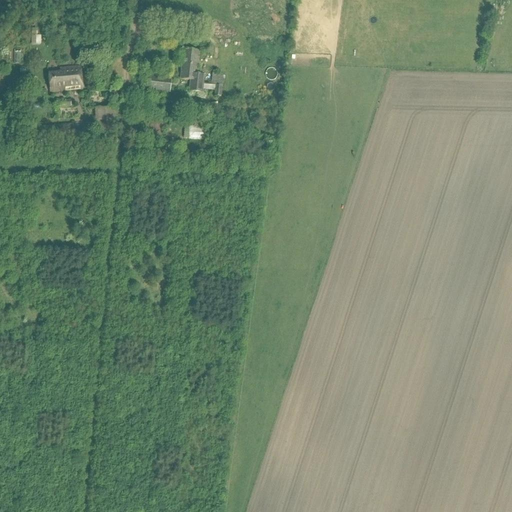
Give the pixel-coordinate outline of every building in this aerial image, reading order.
[(198,53),(181,51),(179,80),(190,81),(188,93),(202,94),(204,75),(196,74),(198,53)] [(83,90),(81,68),(61,69),(61,74),(49,75),(51,93),(83,90)] [(222,75),(211,74),(211,85),(214,85),(213,97),(221,98),(222,75)] [(171,79),(146,76),(144,91),(169,94),(171,79)] [(71,108),(70,101),(55,102),(56,109),(71,108)] [(117,120),(117,109),(94,110),(95,121),(117,120)] [(74,143),(72,125),(38,128),(39,146),(74,143)]
